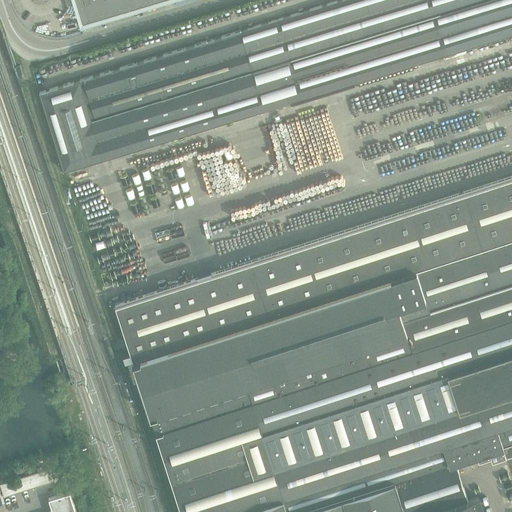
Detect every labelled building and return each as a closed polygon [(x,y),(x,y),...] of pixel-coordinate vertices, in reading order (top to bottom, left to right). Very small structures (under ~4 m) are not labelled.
[(511,0),(340,0),(39,92),(42,102),(49,122),(63,170),(511,32),(511,0)] [(153,0),(86,20),(80,0),(76,0),(84,25),(167,0),(153,0)] [(77,0),(83,20),(151,0),(77,0)] [(511,176),(115,304),(126,337),(129,346),(132,357),(133,360),(182,511),(483,511),(479,497),(468,500),(456,463),(476,456),(478,463),(511,452),(511,176)] [(130,356),(124,358),(126,364),(132,362),(130,356)] [(46,469),(0,483),(0,484),(4,497),(50,482),(46,469)] [(76,511),(70,491),(69,491),(49,497),(53,511),(76,511)]
